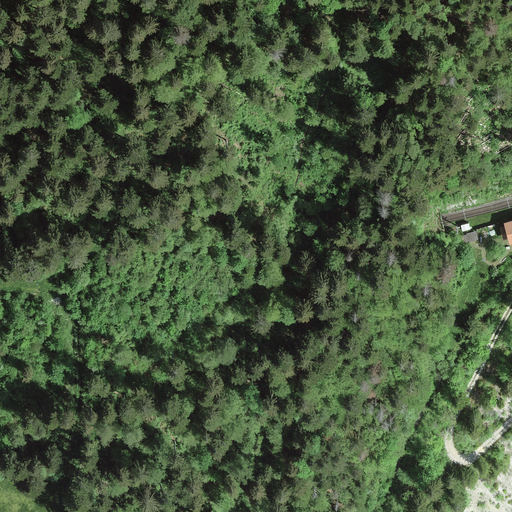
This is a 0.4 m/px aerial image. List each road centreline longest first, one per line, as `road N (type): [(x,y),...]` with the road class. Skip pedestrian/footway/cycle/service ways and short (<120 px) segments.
road 1 (track): [(511,280),(419,407),(377,511)]
road 2 (track): [(511,307),(449,437),(454,452),(471,454),(511,422)]
